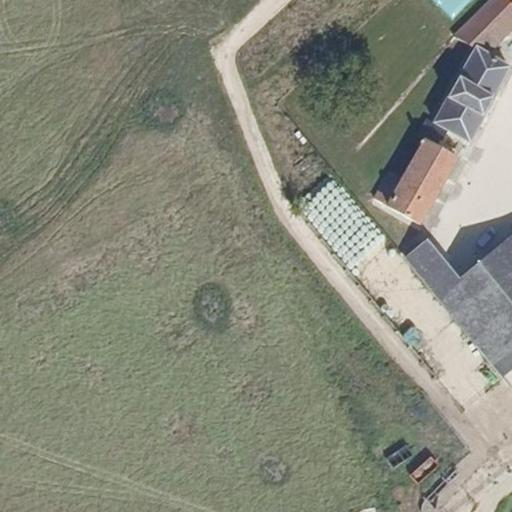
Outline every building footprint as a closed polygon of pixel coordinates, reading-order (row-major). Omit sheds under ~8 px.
[(317,0),(327,16),(352,0),(317,0)] [(511,0),(496,0),(467,33),(497,50),(480,86),(470,81),(464,93),(474,98),(458,130),(496,148),(511,115),(511,58),(507,56),(511,49),(511,0)] [(260,60),(281,77),(322,28),(302,11),(260,60)] [(374,152),(393,135),(382,123),(363,139),(374,152)] [(450,231),(482,166),(446,150),(428,189),(416,184),(405,209),(450,231)] [(511,234),(461,277),(439,296),(511,385),(511,234)] [(461,277),(429,237),(406,256),(439,296),(461,277)]
